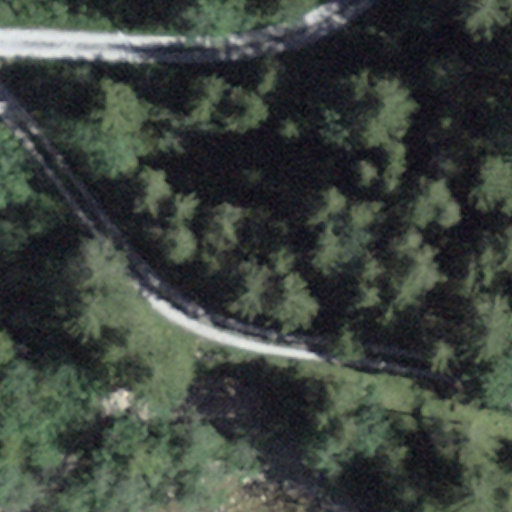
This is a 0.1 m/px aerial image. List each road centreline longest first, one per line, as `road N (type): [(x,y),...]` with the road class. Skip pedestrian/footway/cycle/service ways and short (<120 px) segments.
road 1 (track): [(511,386),(415,354),(255,339),(168,300),(88,215),(0,100)]
road 2 (track): [(0,46),(252,41),(326,22),(352,0)]
